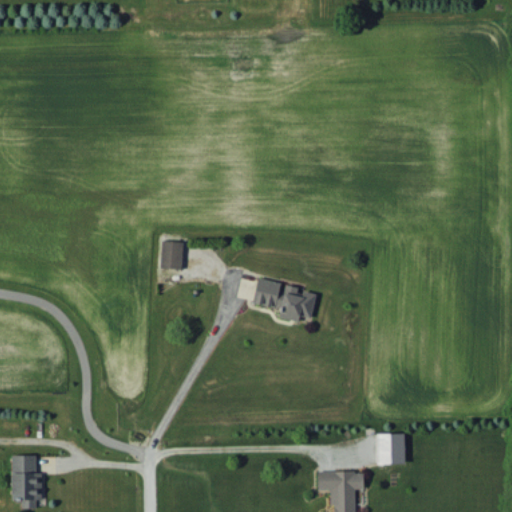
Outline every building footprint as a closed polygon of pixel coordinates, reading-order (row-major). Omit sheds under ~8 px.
[(182,241),(161,240),(160,267),(180,268),(182,241)] [(315,293),(299,290),(300,287),(282,283),(282,282),(257,277),(252,302),(279,308),(278,316),(298,321),(299,315),(310,317),(315,293)] [(403,433),(375,433),(376,463),(404,462),(403,433)] [(35,454),(11,454),(12,499),(21,499),(22,508),(35,508),(35,499),(41,499),(41,472),(35,472),(35,454)] [(317,489),(330,489),(329,504),(333,504),(333,511),(354,511),(355,488),(363,488),(363,471),(317,470),(317,489)]
